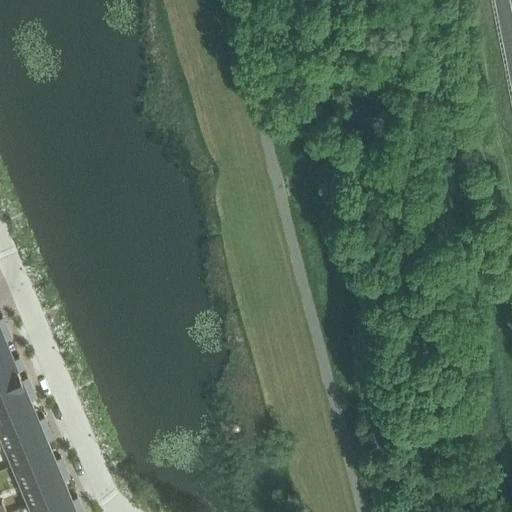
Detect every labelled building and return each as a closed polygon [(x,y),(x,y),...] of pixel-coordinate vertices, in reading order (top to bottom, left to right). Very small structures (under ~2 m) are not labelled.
[(7,326),(0,328),(0,351),(10,348),(6,338),(11,336),(10,333),(7,326)] [(10,348),(0,351),(0,375),(18,368),(19,368),(24,366),(19,355),(14,357),(10,348)] [(18,368),(0,375),(0,398),(32,385),(27,375),(22,377),(19,368),(18,368)] [(32,385),(0,398),(0,421),(35,408),(31,398),(36,396),(32,385)] [(0,446),(6,444),(6,443),(48,426),(44,415),(39,417),(35,408),(0,421),(0,446)] [(48,426),(6,443),(6,444),(15,463),(52,448),(48,439),(53,436),(48,426)] [(52,448),(15,463),(23,483),(65,466),(61,455),(56,458),(52,448)] [(65,466),(23,483),(31,502),(31,503),(68,488),(64,478),(69,476),(65,466)] [(31,502),(22,506),(24,511),(66,511),(82,506),(77,495),(72,497),(68,488),(31,503),(31,502)]
